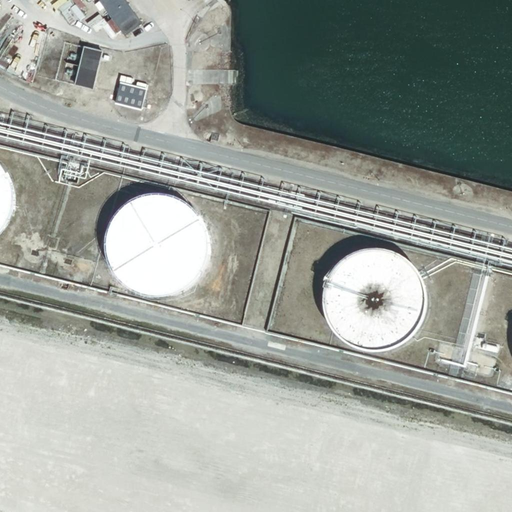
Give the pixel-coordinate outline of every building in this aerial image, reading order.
[(125,0),(105,0),(102,3),(127,37),(144,25),(125,0)] [(105,54),(86,50),(76,89),(95,93),(105,54)] [(139,84),(137,90),(148,93),(149,86),(139,84)] [(137,90),(122,86),(117,105),(143,111),(148,93),(137,90)] [(0,233),(9,224),(13,214),(15,205),(16,194),(13,181),(5,168),(0,161),(0,233)] [(140,202),(132,208),(121,218),(117,227),(113,240),(113,251),(114,260),(120,274),(126,281),(134,288),(147,295),(156,297),(166,297),(176,296),(185,292),(193,287),(200,280),(206,272),(211,258),(213,248),(211,234),(208,225),(199,213),(192,206),(184,202),(169,198),(160,197),(150,199),(140,202)] [(357,254),(352,257),(347,261),(343,264),(339,268),(336,272),(333,277),(331,281),(329,286),(328,290),(327,296),(327,300),(327,306),(327,311),(328,316),(330,321),(332,325),(334,330),(337,334),(341,338),(344,342),(348,345),(353,348),(357,350),(361,352),(366,354),(372,355),(377,355),(383,355),(387,355),(392,354),(397,352),(402,350),(407,348),(411,345),(415,342),(419,338),(422,334),(425,330),(427,325),(429,321),(431,315),(432,311),(432,305),(432,300),(432,294),(431,290),(429,285),(427,279),(425,275),(422,271),(419,267),(416,264),(411,260),(407,257),(402,255),(397,253),(392,251),(387,250),(382,250),(377,250),(372,250),(367,251),(362,252),(357,254)]
